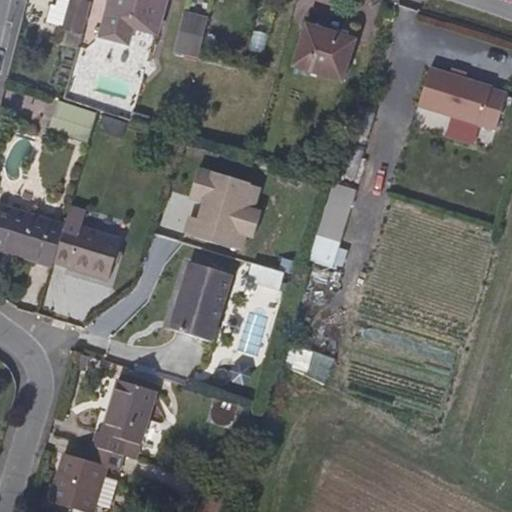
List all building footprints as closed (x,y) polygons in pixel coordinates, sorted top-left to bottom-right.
[(85,23),(91,0),(69,0),(64,17),(85,23)] [(154,33),(164,0),(108,0),(98,31),(127,39),(131,26),(154,33)] [(213,52),(219,25),(191,18),(195,1),(192,0),(187,0),(177,41),(213,52)] [(345,77),(358,34),(308,18),(295,63),(345,77)] [(416,111),(497,135),(509,93),(429,69),(416,111)] [(49,134),(88,143),(94,113),(55,105),(49,134)] [(262,185),(197,166),(187,199),(196,201),(186,234),(243,251),(247,237),(253,238),(262,209),(255,207),(262,185)] [(336,271),(352,190),(335,187),(319,267),(336,271)] [(53,261),(61,236),(63,228),(0,207),(0,253),(51,269),(53,261)] [(107,280),(119,242),(78,230),(74,240),(61,236),(53,261),(64,265),(67,267),(107,280)] [(215,346),(234,277),(188,263),(171,332),(215,346)] [(247,282),(278,293),(284,277),(252,266),(247,282)] [(132,443),(148,390),(115,379),(97,432),(93,430),(88,445),(116,453),(120,440),(132,443)] [(74,511),(91,511),(106,470),(110,470),(116,453),(88,445),(85,444),(80,459),(62,454),(45,503),(74,511)]
